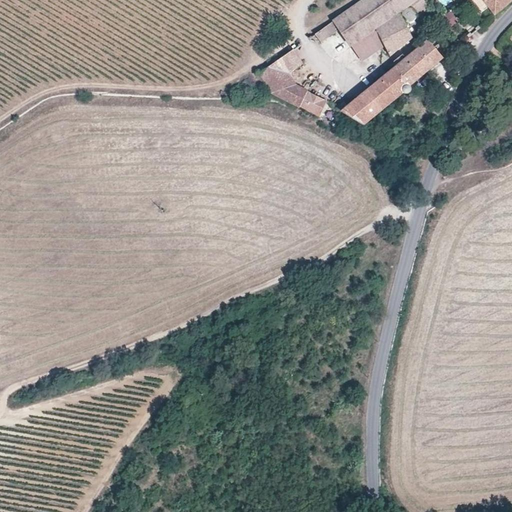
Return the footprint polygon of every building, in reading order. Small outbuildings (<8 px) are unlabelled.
[(414,37),(404,20),(404,19),(400,13),(406,9),(407,9),(419,0),(364,0),(316,34),(322,42),(340,29),(352,46),(378,28),(386,46),(391,56),(414,37)] [(511,0),(484,0),(496,15),(511,0)] [(416,21),(417,19),(418,16),(417,13),(416,11),(414,9),(412,8),(409,8),(407,9),(406,9),(404,11),(403,14),(403,16),(404,19),(404,20),(406,22),(408,23),(411,23),(413,22),(416,21)] [(452,9),(443,14),(451,26),(459,20),(452,9)] [(386,46),(378,28),(352,46),(363,61),(386,46)] [(444,59),(429,41),(396,68),(397,68),(411,86),(414,84),(444,59)] [(304,62),(295,49),(261,73),(270,86),(289,73),(304,62)] [(411,86),(397,68),(396,68),(350,106),(346,102),(337,108),(365,126),(405,93),(406,94),(407,94),(409,94),(410,93),(412,92),(413,89),(411,86)] [(297,85),(289,73),(270,86),(274,93),(288,100),(297,85)] [(310,91),(297,85),(288,100),(302,107),(309,92),(310,91)] [(328,100),(310,91),(309,92),(302,107),(320,117),(328,100)]
